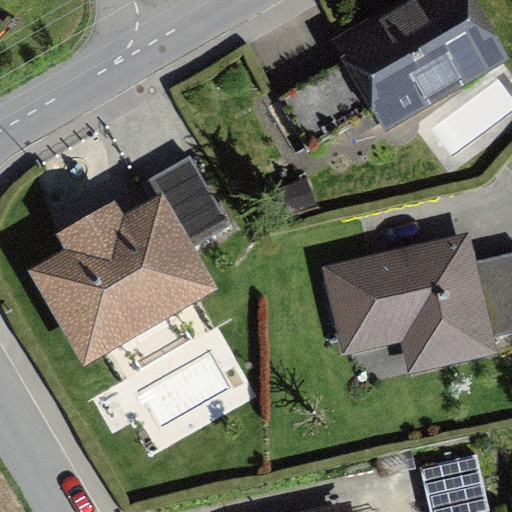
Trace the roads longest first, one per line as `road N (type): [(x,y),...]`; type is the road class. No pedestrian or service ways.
road 1 (residential): [(245,0),(0,143)]
road 2 (residential): [(63,511),(0,401)]
